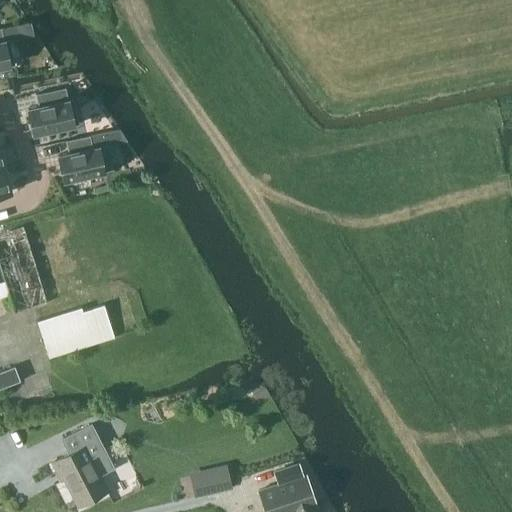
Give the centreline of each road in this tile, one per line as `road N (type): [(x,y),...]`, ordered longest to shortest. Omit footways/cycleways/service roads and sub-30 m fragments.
road 1 (track): [(454,511),(132,0)]
road 2 (residential): [(0,107),(36,171),(36,191),(0,209)]
